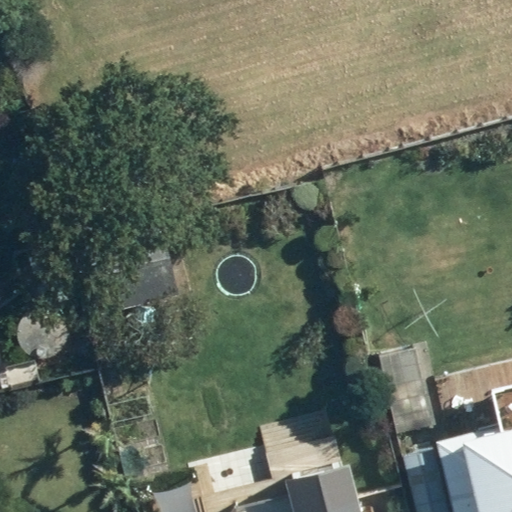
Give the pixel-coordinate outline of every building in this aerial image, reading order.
[(373,157),(339,165),(343,181),(376,173),(373,157)] [(133,297),(181,286),(167,220),(118,233),(133,297)] [(441,420),(426,336),(380,345),(396,429),(441,420)] [(511,511),(511,414),(437,432),(439,441),(411,447),(421,488),(451,481),(457,511),(511,511)] [(363,511),(358,488),(303,500),(306,510),(299,511),(363,511)]
